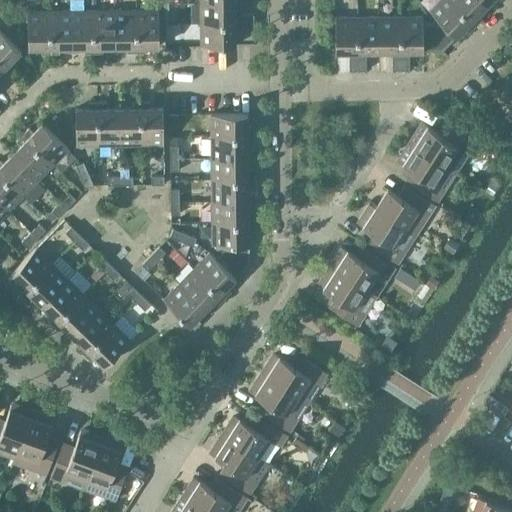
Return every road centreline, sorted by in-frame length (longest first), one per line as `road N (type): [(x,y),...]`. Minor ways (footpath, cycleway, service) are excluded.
road 1 (residential): [(52,82),(280,84)]
road 2 (residential): [(275,301),(280,84)]
road 3 (residential): [(187,426),(0,352)]
road 4 (residential): [(275,301),(187,426)]
road 5 (residential): [(407,88),(433,74),(507,0)]
road 6 (residential): [(338,201),(407,88)]
road 7 (residential): [(407,88),(280,84)]
